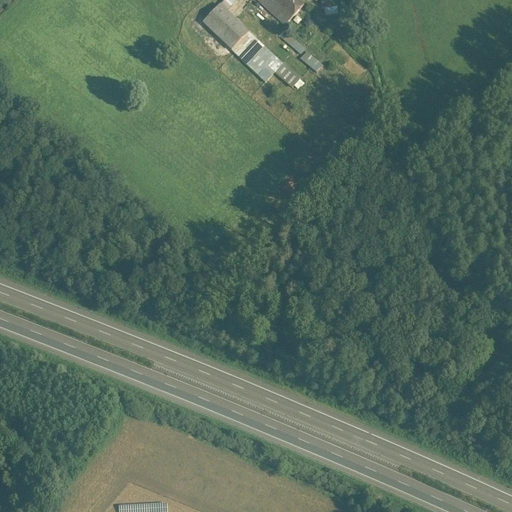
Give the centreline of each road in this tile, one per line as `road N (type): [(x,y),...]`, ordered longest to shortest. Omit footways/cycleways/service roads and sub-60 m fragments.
road 1 (motorway): [(511,508),(0,294)]
road 2 (motorway): [(0,323),(299,440),(455,511)]
road 3 (track): [(344,115),(242,15),(247,0)]
